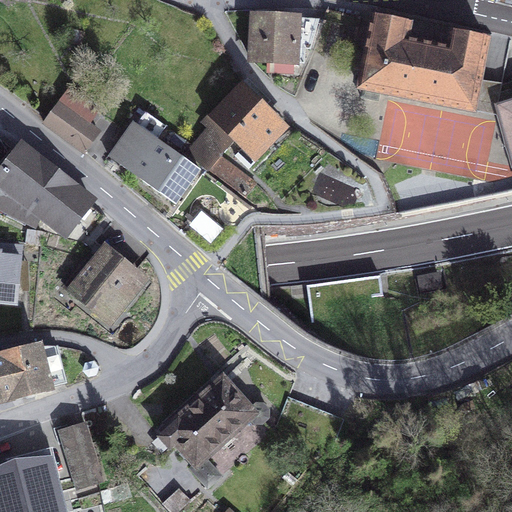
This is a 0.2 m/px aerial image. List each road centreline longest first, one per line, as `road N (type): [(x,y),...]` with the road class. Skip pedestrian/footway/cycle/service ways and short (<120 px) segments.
road 1 (motorway): [(511,225),(213,270),(0,268)]
road 2 (tertiary): [(210,281),(284,342),(372,380),(435,372),(511,338)]
road 3 (tertiary): [(0,107),(210,281)]
road 4 (tertiary): [(0,426),(110,388),(139,369)]
road 5 (residential): [(0,344),(76,342),(139,369)]
